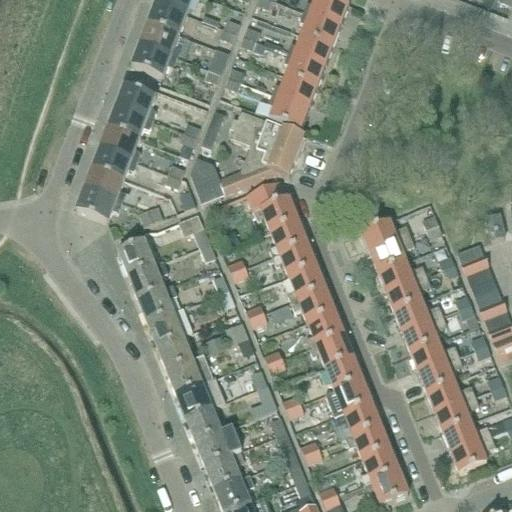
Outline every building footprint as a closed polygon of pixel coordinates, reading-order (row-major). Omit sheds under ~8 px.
[(187,21),(195,1),(193,0),(158,0),(155,9),(187,21)] [(249,8),(251,0),(236,0),(235,3),(249,8)] [(340,33),(349,11),(320,0),(316,0),(312,11),(307,9),(303,18),(340,33)] [(511,12),(511,11),(511,1),(507,0),(501,0),(498,7),(511,12)] [(269,16),(273,6),(260,1),(256,11),(269,16)] [(179,42),(187,21),(155,9),(147,29),(179,42)] [(333,53),(340,33),(303,18),(300,28),(305,30),(301,41),(333,53)] [(218,35),(220,29),(205,23),(203,28),(218,35)] [(223,36),(236,41),(240,31),(227,26),(223,36)] [(175,53),(179,42),(147,29),(139,50),(177,65),(180,55),(175,53)] [(244,43),(257,48),(260,38),(248,33),(244,43)] [(233,50),(236,41),(223,36),(219,44),(233,50)] [(325,74),(333,53),(301,41),(297,52),(291,50),(288,60),(325,74)] [(253,57),(257,48),(244,43),(241,52),(253,57)] [(173,74),(177,65),(139,50),(131,72),(163,84),(168,72),(173,74)] [(206,73),(207,63),(188,60),(187,71),(206,73)] [(317,94),(325,74),(288,60),(284,69),(290,71),(285,82),(317,94)] [(207,76),(221,81),(224,72),(211,67),(207,76)] [(228,84),(241,89),(245,79),(232,74),(228,84)] [(217,90),(221,81),(207,76),(204,85),(217,90)] [(309,115),(317,94),(285,82),(281,93),(276,91),(272,100),(309,115)] [(238,98),(241,89),(228,84),(225,93),(238,98)] [(156,103),(124,91),(115,113),(153,127),(157,118),(151,116),(156,103)] [(301,136),(309,115),(272,100),(268,110),(274,112),(269,124),(301,136)] [(149,136),(153,127),(115,113),(107,133),(140,145),(144,134),(149,136)] [(259,174),(263,185),(279,179),(288,183),(304,142),(241,118),(238,127),(234,125),(230,135),(234,136),(231,144),(251,152),(241,177),(243,181),(259,174)] [(211,157),(225,122),(215,119),(202,153),(211,157)] [(184,138),(197,143),(200,135),(187,130),(184,138)] [(135,156),(140,145),(107,133),(100,153),(137,168),(141,158),(135,156)] [(193,153),(197,143),(184,138),(180,148),(193,153)] [(134,177),(137,168),(100,153),(92,174),(124,186),(128,175),(134,177)] [(219,186),(213,172),(197,166),(190,182),(202,211),(225,201),(219,186)] [(168,180),(182,185),(185,176),(172,171),(168,180)] [(120,198),(124,186),(92,174),(84,195),(122,209),(125,200),(120,198)] [(219,186),(225,201),(263,185),(259,174),(243,181),(241,177),(219,186)] [(178,194),(182,185),(168,180),(165,189),(178,194)] [(253,218),(286,204),(279,188),(247,201),(253,218)] [(118,219),(122,209),(84,195),(76,216),(108,228),(112,216),(118,219)] [(270,238),(297,227),(288,204),(286,204),(253,218),(254,218),(257,226),(264,223),(270,238)] [(154,230),(163,226),(160,216),(150,220),(154,230)] [(145,233),(154,230),(150,220),(141,224),(145,233)] [(209,249),(203,235),(198,221),(179,228),(184,243),(195,238),(201,253),(209,249)] [(491,246),(505,243),(499,221),(485,224),(491,246)] [(426,236),(438,231),(434,222),(423,227),(426,236)] [(273,263),(307,250),(297,227),(270,238),(276,252),(269,255),(273,263)] [(406,232),(393,238),(389,227),(362,238),(370,259),(410,242),(406,232)] [(430,246),(442,241),(438,231),(426,236),(430,246)] [(401,258),(414,252),(410,242),(370,259),(378,279),(405,268),(401,258)] [(156,267),(152,269),(144,248),(117,258),(118,259),(128,282),(158,270),(156,267)] [(207,267),(215,264),(209,249),(201,253),(207,267)] [(289,283),(316,272),(307,250),(273,263),(276,272),(283,269),(289,283)] [(461,271),(484,262),(479,251),(456,260),(461,271)] [(443,276),(454,271),(451,262),(439,267),(443,276)] [(466,282),(488,273),(484,262),(461,271),(466,282)] [(230,280),(245,274),(242,266),(227,272),(230,280)] [(137,306),(163,295),(158,284),(168,280),(164,268),(158,270),(128,282),(137,306)] [(422,273),(409,278),(405,268),(378,279),(386,299),(426,283),(422,273)] [(454,271),(443,276),(446,286),(458,281),(454,271)] [(325,295),(320,283),(316,272),(289,283),(295,298),(288,301),(291,309),(325,295)] [(470,293),(493,284),(488,273),(466,282),(470,293)] [(245,274),(230,280),(234,288),(249,282),(245,274)] [(220,300),(228,297),(222,282),(214,286),(220,300)] [(417,298),(430,293),(426,283),(386,299),(394,319),(421,308),(417,298)] [(475,304),(497,295),(493,284),(470,293),(475,304)] [(147,329),(173,319),(167,306),(177,302),(173,292),(163,295),(137,306),(147,329)] [(307,329),(334,318),(325,295),(291,309),(294,317),(301,314),(307,329)] [(479,315),(502,306),(497,295),(475,304),(479,315)] [(228,297),(220,300),(226,315),(234,311),(228,297)] [(459,316),(471,311),(467,302),(455,307),(459,316)] [(483,327),(506,318),(502,306),(479,315),(483,327)] [(438,313),(425,318),(421,308),(394,319),(402,339),(442,323),(438,313)] [(471,311),(459,316),(463,326),(474,321),(471,311)] [(249,326),(264,320),(260,312),(245,318),(249,326)] [(294,323),(289,312),(271,320),(276,331),(294,323)] [(309,354),(343,341),(334,318),(307,329),(313,343),(306,346),(309,354)] [(488,338),(511,329),(506,318),(483,327),(488,338)] [(185,338),(181,340),(173,319),(147,329),(157,353),(186,341),(185,338)] [(264,320),(249,326),(252,334),(267,328),(264,320)] [(433,338),(446,333),(442,323),(402,339),(410,359),(438,348),(433,338)] [(493,350),(511,341),(511,332),(511,329),(488,338),(493,350)] [(239,348),(248,344),(242,330),(233,333),(239,348)] [(183,346),(188,344),(186,341),(157,353),(166,377),(192,367),(183,346)] [(352,364),(344,344),(343,341),(309,354),(313,363),(320,360),(325,375),(352,364)] [(500,368),(511,363),(511,341),(493,350),(500,368)] [(475,356),(487,352),(483,342),(471,347),(475,356)] [(226,357),(221,344),(205,350),(210,363),(226,357)] [(248,344),(239,348),(245,362),(253,359),(248,344)] [(455,353),(442,358),(438,348),(410,359),(419,379),(459,363),(455,353)] [(487,352),(475,356),(479,366),(491,361),(487,352)] [(267,371),(282,365),(279,357),(264,363),(267,371)] [(176,401),(213,386),(203,362),(192,367),(166,377),(176,401)] [(450,378),(463,373),(459,363),(419,379),(427,399),(454,388),(450,378)] [(327,400),(335,397),(361,386),(352,364),(325,375),(331,389),(324,392),(327,400)] [(282,365),(267,371),(271,380),(285,373),(282,365)] [(259,395),(267,392),(261,377),(252,380),(259,395)] [(491,397),(503,392),(499,382),(487,387),(491,397)] [(185,425),(211,414),(225,409),(215,385),(213,386),(176,401),(185,425)] [(344,420),(371,409),(361,386),(335,397),(344,420)] [(471,393),(458,398),(454,388),(427,399),(435,419),(475,403),(471,393)] [(267,392),(259,395),(264,410),(273,406),(267,392)] [(495,406),(507,401),(503,392),(491,397),(495,406)] [(286,417),(301,411),(297,403),(282,409),(286,417)] [(466,418),(479,413),(475,403),(435,419),(443,439),(470,428),(466,418)] [(353,443),(380,432),(371,409),(344,420),(353,443)] [(301,411),(286,417),(289,425),(304,419),(301,411)] [(223,433),(219,435),(211,414),(185,425),(195,448),(225,436),(223,433)] [(507,437),(511,434),(511,423),(503,427),(507,437)] [(278,442),(286,439),(280,424),(272,428),(278,442)] [(487,433),(474,438),(470,428),(443,439),(451,459),(491,443),(487,433)] [(362,465),(389,454),(380,432),(353,443),(346,445),(349,454),(356,451),(362,465)] [(204,472),(230,461),(239,458),(241,457),(232,433),(225,436),(195,448),(204,472)] [(286,439),(278,442),(283,457),(292,454),(286,439)] [(482,458),(495,453),(491,443),(451,459),(459,480),(486,469),(482,458)] [(304,462),(319,456),(316,448),(301,454),(304,462)] [(364,491),(398,477),(389,454),(362,465),(368,480),(361,483),(364,491)] [(319,456),(304,462),(307,470),(322,464),(319,456)] [(235,472),(244,469),(239,458),(230,461),(204,472),(214,496),(240,485),(235,472)] [(297,490),(305,487),(299,472),(291,475),(297,490)] [(380,511),(408,500),(398,477),(364,491),(368,499),(375,496),(380,511)] [(244,497),(254,493),(249,481),(240,485),(214,496),(220,511),(241,511),(249,509),(244,497)] [(305,487),(297,490),(303,505),(311,501),(305,487)] [(323,508),(338,502),(334,493),(319,499),(323,508)] [(338,502),(323,508),(324,511),(335,511),(341,510),(338,502)]
